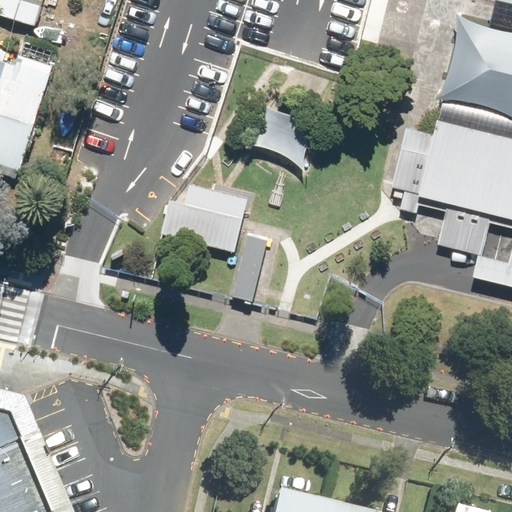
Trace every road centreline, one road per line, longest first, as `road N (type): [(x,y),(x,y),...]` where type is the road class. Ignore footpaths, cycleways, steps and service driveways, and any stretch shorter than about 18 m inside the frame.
road 1 (residential): [(511,436),(194,356)]
road 2 (residential): [(194,356),(0,309)]
road 3 (residential): [(158,511),(194,356)]
